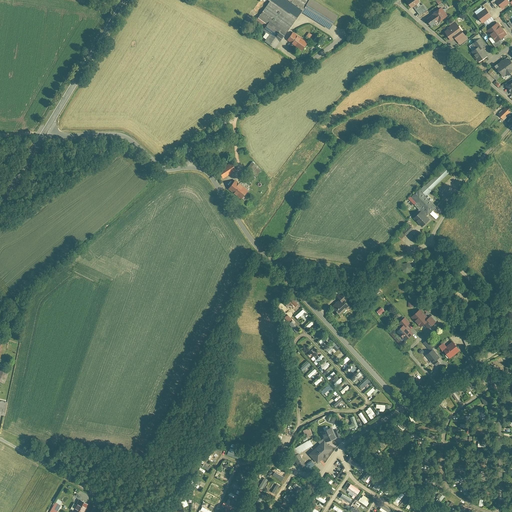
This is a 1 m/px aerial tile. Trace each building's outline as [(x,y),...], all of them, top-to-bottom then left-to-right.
[(306,0),(266,0),(267,0),(269,2),(295,20),(300,13),(326,30),(336,16),(311,0),(306,0),(307,0),(306,0)] [(409,8),(419,1),(418,0),(406,0),(404,2),(409,8)] [(269,2),(259,16),(268,22),(283,33),(285,34),(295,20),(269,2)] [(431,27),(448,15),(442,6),(424,19),(431,27)] [(481,22),(491,15),(486,7),(475,15),(481,22)] [(268,22),(262,30),(269,35),(263,43),(271,50),(283,33),(268,22)] [(496,41),(506,34),(497,22),(487,30),(496,41)] [(458,44),(467,38),(456,23),(443,32),(450,41),(454,39),(458,44)] [(292,33),(286,41),(300,51),(306,43),(292,33)] [(477,60),(487,55),(483,49),(487,47),(482,38),(472,43),(475,48),(471,50),(477,60)] [(503,76),(511,69),(511,61),(509,57),(496,66),(503,76)] [(511,111),(507,107),(498,114),(502,118),(511,111)] [(216,172),(221,179),(235,171),(230,163),(216,172)] [(252,163),(245,172),(253,178),(260,169),(252,163)] [(436,206),(426,196),(449,175),(443,168),(411,198),(427,215),(436,206)] [(237,180),(230,188),(243,198),(249,190),(237,180)] [(420,212),(412,220),(421,229),(429,221),(420,212)] [(403,265),(401,269),(402,272),(406,274),(410,273),(412,269),(411,265),(406,263),(403,265)] [(349,306),(344,301),(347,297),(341,291),(334,297),(338,301),(331,307),(340,316),(349,306)] [(298,305),(290,296),(283,303),(290,311),(298,305)] [(427,315),(424,318),(417,311),(410,318),(419,328),(424,324),(429,329),(434,323),(427,315)] [(401,327),(396,332),(405,341),(411,335),(404,328),(409,324),(404,318),(398,324),(401,327)] [(426,340),(421,344),(427,352),(432,348),(426,340)] [(441,352),(442,351),(449,359),(459,350),(452,341),(446,346),(443,343),(437,348),(441,352)] [(431,350),(424,357),(431,364),(438,358),(431,350)] [(1,370),(0,372),(0,377),(7,379),(9,372),(1,370)] [(0,400),(0,413),(7,414),(9,402),(0,400)] [(331,427),(321,432),(325,441),(335,436),(331,427)] [(307,441),(290,451),(293,456),(294,456),(298,453),(310,446),(307,441)] [(324,441),(310,454),(318,462),(324,456),(324,457),(326,457),(327,456),(327,454),(327,453),(331,449),(324,441)] [(294,456),(301,468),(305,465),(298,453),(294,456)] [(311,460),(305,465),(308,469),(314,464),(311,460)] [(78,499),(70,511),(83,511),(88,505),(78,499)] [(48,511),(56,511),(60,506),(54,503),(48,511)]
